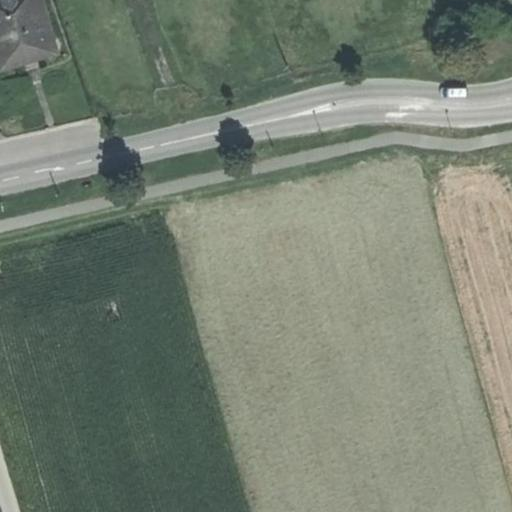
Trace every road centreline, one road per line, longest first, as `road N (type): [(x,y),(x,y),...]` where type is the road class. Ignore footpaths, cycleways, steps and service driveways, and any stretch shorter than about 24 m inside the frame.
road 1 (tertiary): [(275,119),(0,181)]
road 2 (tertiary): [(511,89),(343,92),(275,119)]
road 3 (tertiary): [(275,119),(511,113)]
